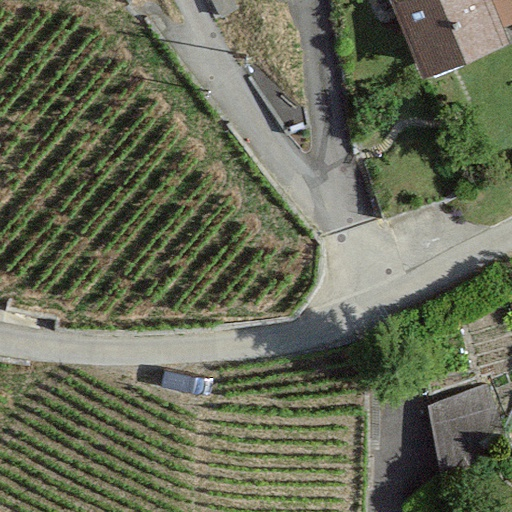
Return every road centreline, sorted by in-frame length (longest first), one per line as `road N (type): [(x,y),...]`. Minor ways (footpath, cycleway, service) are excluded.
road 1 (track): [(0,329),(89,340),(238,338),(374,294),(511,236)]
road 2 (unclassified): [(302,0),(329,169),(374,294)]
